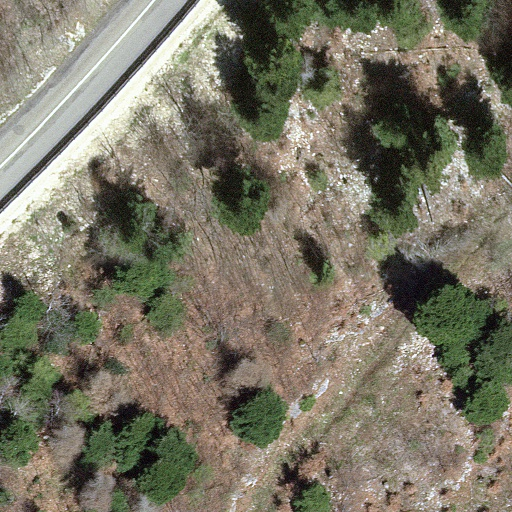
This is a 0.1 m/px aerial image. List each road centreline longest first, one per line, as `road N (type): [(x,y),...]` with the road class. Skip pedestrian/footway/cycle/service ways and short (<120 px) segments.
road 1 (track): [(259,511),(493,200)]
road 2 (secondary): [(0,164),(152,0)]
